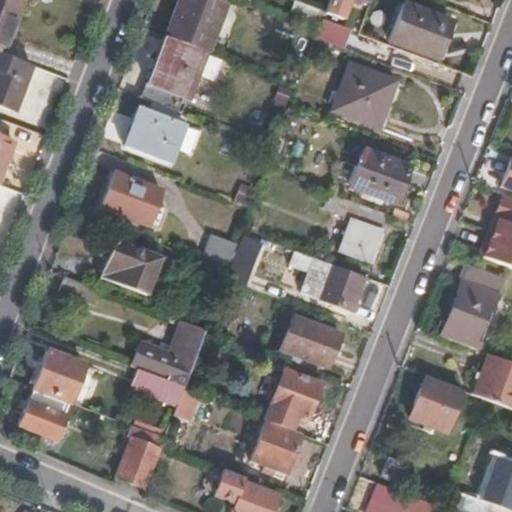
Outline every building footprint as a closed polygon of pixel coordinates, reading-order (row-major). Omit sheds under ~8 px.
[(0,0),(0,48),(3,50),(18,6),(2,0),(0,0)] [(206,53),(224,7),(206,0),(179,0),(165,37),(206,53)] [(343,19),(349,0),(328,0),(324,12),(343,19)] [(437,58),(451,22),(401,3),(388,40),(437,58)] [(182,111),(196,72),(218,81),(225,61),(206,53),(165,37),(142,96),(150,99),(182,111)] [(0,102),(16,109),(33,62),(3,50),(0,48),(0,102)] [(377,126),(395,79),(350,62),(332,108),(377,126)] [(168,162),(186,113),(182,111),(150,99),(147,109),(137,105),(120,145),(168,162)] [(0,171),(12,138),(0,132),(0,171)] [(396,201),(409,164),(365,147),(351,184),(396,201)] [(511,188),(511,155),(500,184),(511,188)] [(148,226),(161,190),(114,173),(100,207),(148,226)] [(511,197),(503,194),(493,219),(499,221),(494,235),(488,232),(479,253),(511,267),(511,197)] [(368,262),(386,215),(362,206),(356,220),(350,218),(337,250),(368,262)] [(494,235),(499,221),(493,219),(488,232),(494,235)] [(226,269),(236,243),(212,234),(201,259),(226,269)] [(146,293),(160,256),(106,235),(99,255),(106,258),(123,265),(117,283),(146,293)] [(117,283),(123,265),(106,258),(100,276),(117,283)] [(489,314),(504,277),(468,262),(454,297),(484,309),(483,311),(489,314)] [(352,309),(364,275),(332,263),(327,279),(307,272),(300,291),(352,309)] [(85,301),(91,286),(65,275),(59,290),(85,301)] [(470,347),(483,311),(484,309),(454,297),(439,335),(470,347)] [(327,365),(339,331),(293,313),(280,346),(327,365)] [(182,385),(190,364),(202,332),(203,329),(179,320),(167,349),(141,339),(130,365),(136,367),(157,375),(182,385)] [(70,401),(85,364),(47,349),(32,386),(34,387),(70,401)] [(511,408),(511,363),(487,354),(473,393),(484,398),(511,408)] [(207,384),(196,380),(201,367),(190,364),(182,385),(181,388),(191,392),(202,396),(207,384)] [(306,416),(320,381),(282,366),(262,419),(265,420),(290,430),(297,412),(306,416)] [(173,408),(181,388),(182,385),(157,375),(136,367),(128,391),(162,404),(173,408)] [(445,428),(460,388),(424,374),(409,415),(445,428)] [(56,438),(70,401),(34,387),(31,399),(28,399),(19,424),(56,438)] [(183,412),(191,392),(181,388),(173,408),(183,412)] [(167,423),(173,408),(162,404),(156,418),(167,423)] [(285,473),(301,434),(290,430),(265,420),(250,460),(285,473)] [(142,486),(160,444),(162,436),(130,423),(126,435),(130,437),(115,476),(142,486)] [(511,461),(495,455),(479,498),(511,510),(511,461)] [(402,483),(410,463),(390,456),(383,475),(402,483)] [(271,511),(277,495),(244,482),(246,477),(224,469),(214,494),(235,502),(232,511),(271,511)] [(404,511),(407,507),(420,511),(436,511),(439,506),(379,483),(368,511),(404,511)]
